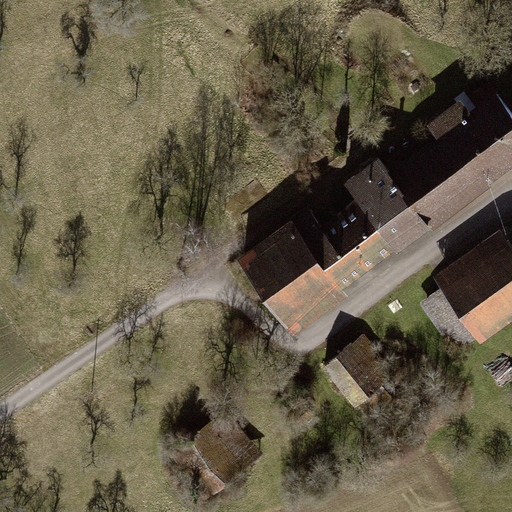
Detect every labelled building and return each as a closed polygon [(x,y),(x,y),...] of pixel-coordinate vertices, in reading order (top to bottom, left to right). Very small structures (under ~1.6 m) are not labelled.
[(511,105),(490,76),(382,155),(424,212),(511,147),(511,105)] [(392,235),(424,212),(382,155),(379,151),(347,174),(363,195),(392,235)] [(337,276),(392,235),(363,195),(325,224),(310,204),(293,216),(337,276)] [(283,316),(337,276),(293,216),(239,256),(283,316)] [(478,324),(511,298),(511,240),(504,230),(442,277),(478,324)] [(350,342),(327,361),(358,398),(381,380),(350,342)] [(220,417),(177,447),(208,493),(251,463),(220,417)]
